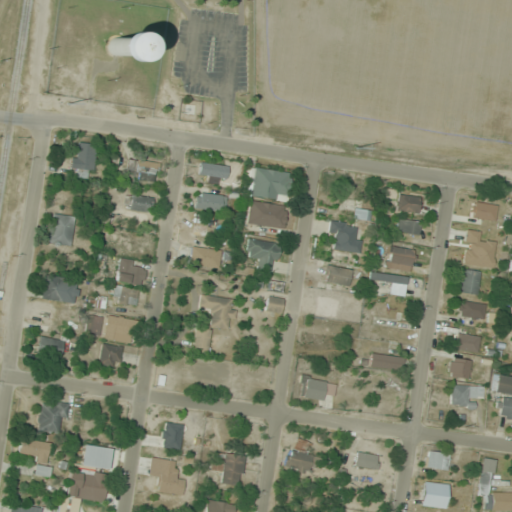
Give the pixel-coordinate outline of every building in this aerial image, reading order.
[(104,32),(104,60),(130,60),(130,32),(104,32)] [(72,171),(92,173),(96,144),(76,141),(72,171)] [(124,178),(154,182),(157,163),(127,158),(124,178)] [(227,167),(200,162),(198,174),(225,179),(227,167)] [(243,196),(287,201),(290,172),(246,167),(243,196)] [(224,211),(225,195),(194,192),(193,208),(224,211)] [(149,212),(152,198),(129,194),(127,208),(149,212)] [(417,213),(418,197),(396,195),(395,211),(417,213)] [(500,206),(470,200),(466,218),(497,224),(500,206)] [(285,205),(248,201),(246,224),(283,228),(285,205)] [(354,218),(366,219),(367,211),(354,210),(354,218)] [(70,246),(73,216),(52,214),(49,244),(70,246)] [(349,257),(364,243),(339,216),(324,229),(349,257)] [(416,236),(419,222),(398,218),(395,231),(416,236)] [(253,268),(273,272),(278,244),(248,238),(244,256),(255,259),(253,268)] [(225,256),(194,242),(190,252),(207,259),(205,264),(216,269),(221,258),(224,259),(225,256)] [(387,267),(409,271),(413,250),(391,246),(387,267)] [(492,267),(494,255),(467,251),(465,263),(492,267)] [(115,282),(141,284),(143,261),(118,259),(115,282)] [(478,271),(459,269),(457,292),(476,294),(478,271)] [(406,284),(406,276),(368,272),(367,280),(406,284)] [(78,280),(44,275),(41,298),(75,302),(78,280)] [(281,292),(281,282),(268,282),(268,292),(281,292)] [(138,289),(114,285),(111,302),(135,306),(138,289)] [(208,326),(229,329),(234,300),(200,295),(198,307),(210,309),(208,326)] [(280,313),(282,298),(267,296),(264,311),(280,313)] [(456,317),(481,319),(483,304),(458,301),(456,317)] [(36,325),(50,325),(50,304),(36,304),(36,325)] [(100,319),(86,317),(84,333),(98,335),(100,319)] [(131,341),(133,320),(105,317),(103,339),(131,341)] [(193,354),(208,354),(208,328),(193,328),(193,354)] [(479,329),(454,328),(453,342),(478,344),(479,329)] [(61,362),(61,339),(36,339),(36,362),(61,362)] [(117,367),(120,346),(100,344),(97,364),(117,367)] [(400,359),(369,352),(366,364),(397,371),(400,359)] [(468,379),(470,360),(448,357),(446,376),(468,379)] [(511,377),(494,374),(491,391),(511,394),(511,377)] [(322,399),(323,393),(333,395),(334,381),(300,376),(297,396),(322,399)] [(399,388),(384,383),(380,396),(395,401),(399,388)] [(481,386),(449,385),(448,406),(469,407),(469,397),(481,397),(481,386)] [(511,398),(499,396),(495,414),(511,417),(511,398)] [(66,419),(68,403),(40,400),(37,430),(58,433),(59,419),(66,419)] [(17,457),(45,462),(49,442),(21,437),(17,457)] [(307,474),(310,465),(317,467),(320,458),(306,453),(309,442),(295,437),(285,467),(307,474)] [(221,472),(219,483),(237,486),(243,457),(215,451),(211,470),(221,472)] [(424,467),(447,470),(449,454),(426,451),(424,467)] [(377,454),(355,452),(353,466),(375,469),(377,454)] [(511,511),(511,493),(489,491),(492,453),(480,452),(477,494),(485,494),(484,509),(511,511)] [(175,460),(160,459),(157,492),(181,494),(182,475),(174,474),(175,460)] [(102,476),(70,472),(68,489),(100,493),(102,476)] [(423,499),(445,499),(445,484),(423,484),(423,499)] [(202,511),(230,511),(232,504),(205,500),(202,511)]
